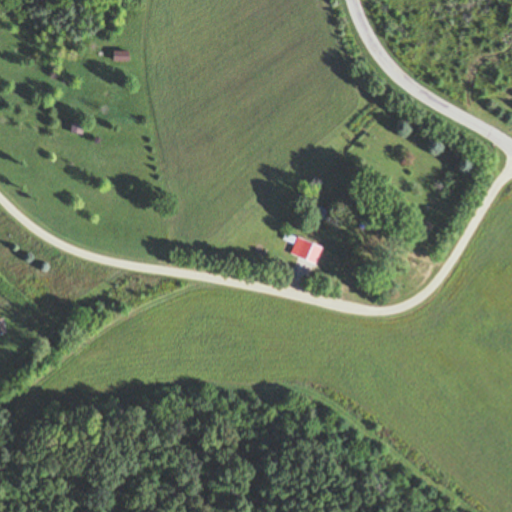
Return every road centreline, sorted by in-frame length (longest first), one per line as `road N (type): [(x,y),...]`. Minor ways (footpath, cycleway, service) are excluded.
road 1 (residential): [(511,148),(444,266),(422,291),(388,308),(72,249),(26,223),(0,194)]
road 2 (residential): [(511,139),(392,67),(355,0)]
